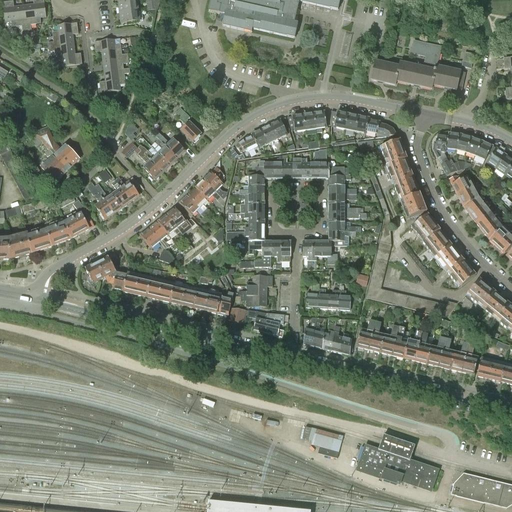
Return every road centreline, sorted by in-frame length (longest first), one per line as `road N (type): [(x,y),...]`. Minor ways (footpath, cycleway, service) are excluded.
road 1 (tertiary): [(424,113),(332,96),(276,105),(239,123),(132,223),(56,265),(29,297)]
road 2 (tertiary): [(29,297),(291,360)]
road 3 (tertiary): [(291,360),(511,409)]
road 4 (residential): [(424,113),(415,147),(435,200),(511,290)]
road 5 (residential): [(295,233),(274,230),(279,189),(319,192),(319,228),(297,233)]
road 6 (residential): [(291,360),(295,233)]
